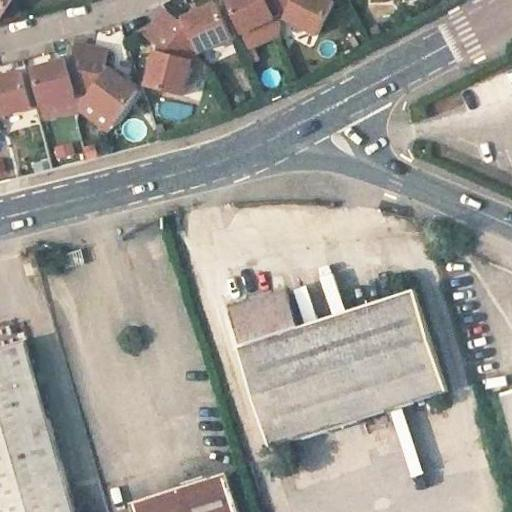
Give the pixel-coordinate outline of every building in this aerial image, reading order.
[(0,0),(0,11),(3,14),(11,0),(0,0)] [(161,17),(196,46),(200,42),(232,28),(219,0),(217,0),(184,15),(170,5),(167,9),(161,17)] [(232,0),(244,26),(275,11),(282,11),(282,0),(232,0)] [(288,11),(318,27),(331,0),(282,0),(282,11),(288,11)] [(160,38),(149,78),(180,88),(191,51),(196,46),(161,17),(154,26),(151,30),(160,38)] [(46,98),(81,89),(86,90),(96,40),(81,37),(76,52),(37,63),(46,98)] [(92,91),(118,112),(140,86),(108,59),(110,43),(96,40),(86,90),(92,91)] [(0,110),(33,102),(24,68),(0,73),(0,110)] [(81,89),(46,98),(50,112),(83,103),(86,90),(81,89)] [(92,91),(86,90),(83,103),(109,124),(118,112),(92,91)] [(315,323),(348,422),(448,391),(416,290),(315,323)] [(348,422),(315,323),(301,327),(289,291),(236,308),(248,344),(240,347),(271,446),(348,422)] [(76,511),(27,339),(0,346),(0,511),(76,511)] [(511,391),(502,395),(511,430),(511,391)] [(241,511),(228,470),(132,501),(135,511),(241,511)]
